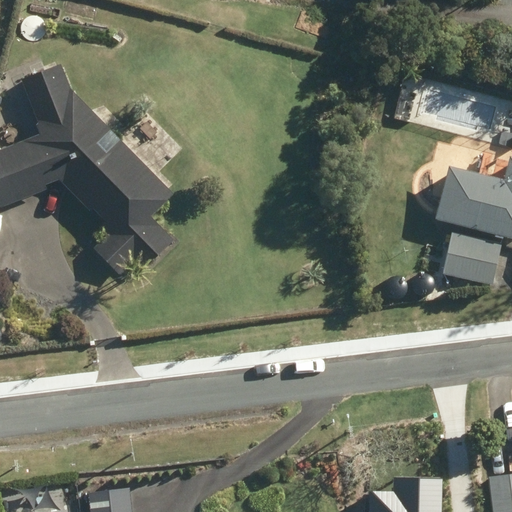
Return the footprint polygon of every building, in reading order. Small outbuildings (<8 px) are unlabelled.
[(107,237),(92,251),(118,277),(133,263),(141,271),(172,242),(149,218),(172,196),(65,87),(57,67),(18,82),(40,136),(0,151),(0,208),(22,199),(43,191),(41,187),(57,181),(102,226),(99,229),(107,237)] [(446,169),(433,222),(511,241),(511,160),(507,160),(502,182),(446,169)] [(450,235),(441,274),(490,286),(500,247),(450,235)] [(421,248),(417,264),(438,269),(442,253),(421,248)] [(511,511),(511,472),(488,476),(492,511),(511,511)] [(442,511),(443,478),(395,476),(394,492),(371,492),(369,511),(442,511)] [(87,493),(88,511),(130,511),(129,489),(87,493)]
